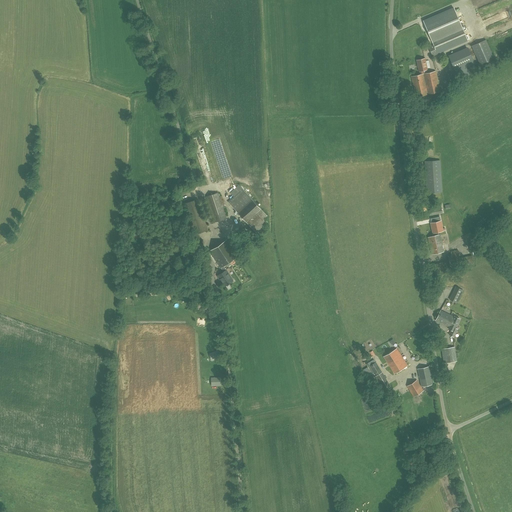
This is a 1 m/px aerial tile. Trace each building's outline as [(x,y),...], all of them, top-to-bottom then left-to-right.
[(432,56),(468,41),(462,26),(454,8),(424,22),(431,39),(433,45),(428,47),(432,56)] [(495,58),(486,39),(472,46),(480,65),(495,58)] [(449,55),(458,77),(477,69),(471,56),(467,47),(466,48),(449,55)] [(420,71),(420,74),(411,76),(416,97),(440,91),(435,71),(424,74),(423,70),(427,69),(425,58),(417,60),(419,71),(420,71)] [(451,90),(458,83),(455,79),(447,87),(451,90)] [(442,192),(440,160),(425,161),(427,193),(442,192)] [(230,204),(238,213),(247,222),(256,233),(268,222),(265,219),(268,216),(261,209),(253,199),(245,190),(230,204)] [(227,218),(218,193),(207,196),(215,222),(227,218)] [(208,230),(198,199),(185,203),(195,234),(208,230)] [(430,215),(442,213),(441,205),(429,207),(430,215)] [(436,222),(432,223),(431,223),(431,226),(433,233),(442,231),(443,231),(442,227),(440,217),(435,218),(436,222)] [(460,226),(464,234),(469,232),(466,224),(460,226)] [(444,251),(440,234),(428,237),(432,254),(444,251)] [(223,272),(226,270),(224,266),(238,257),(227,240),(210,251),(221,268),(223,272)] [(452,255),(448,256),(450,267),(455,266),(455,268),(462,266),(460,258),(458,250),(451,252),(452,255)] [(442,273),(450,272),(447,261),(440,263),(442,273)] [(441,273),(439,263),(431,265),(433,275),(441,273)] [(244,281),(248,278),(243,269),(239,271),(244,281)] [(226,270),(223,272),(217,275),(221,282),(222,282),(224,286),(233,281),(226,270)] [(208,274),(196,279),(200,289),(212,284),(208,274)] [(462,289),(456,286),(450,299),(456,302),(462,289)] [(433,301),(440,301),(438,289),(432,290),(433,301)] [(454,313),(452,316),(441,310),(436,320),(449,327),(448,328),(451,330),(449,334),(454,337),(458,329),(455,328),(460,318),(455,316),(456,314),(454,313)] [(457,361),(455,347),(442,349),(444,363),(457,361)] [(397,348),(384,356),(394,374),(408,365),(397,348)] [(375,376),(379,374),(381,372),(375,362),(369,366),(375,376)] [(433,384),(429,366),(418,369),(422,386),(433,384)] [(375,376),(377,380),(374,382),(379,389),(380,388),(383,392),(391,388),(384,376),(381,377),(379,374),(375,376)] [(413,397),(424,391),(417,380),(406,386),(413,397)]
